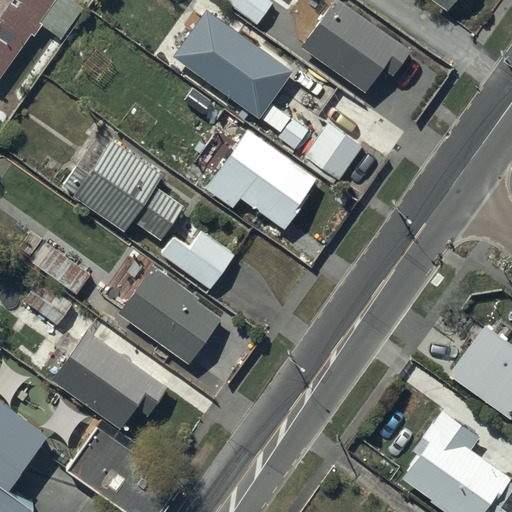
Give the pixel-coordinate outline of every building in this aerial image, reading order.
[(48,0),(0,0),(0,66),(29,26),(32,28),(40,17),(37,15),(48,0)] [(81,3),(77,0),(50,0),(39,15),(60,31),(81,3)] [(268,0),(229,0),(255,19),(268,0)] [(410,42),(348,0),(327,0),(299,40),(363,84),(380,59),(392,68),(410,42)] [(289,64),(204,3),(171,49),(256,110),(289,64)] [(287,112),(270,100),(261,113),(278,125),(287,112)] [(248,108),(242,103),(237,110),(243,115),(248,108)] [(245,118),(237,113),(234,117),(241,123),(245,118)] [(307,125),(290,114),(277,132),(293,144),(307,125)] [(361,141),(327,118),(304,151),(338,174),(361,141)] [(316,172),(245,123),(204,182),(230,201),(238,190),(282,221),(316,172)] [(161,167),(97,124),(59,181),(123,224),(130,214),(159,233),(182,199),(153,179),(161,167)] [(232,250),(200,228),(189,243),(172,231),(159,250),(208,285),(232,250)] [(87,270),(45,239),(32,256),(74,288),(87,270)] [(221,311),(151,260),(117,306),(187,357),(221,311)] [(68,299),(35,276),(21,296),(54,319),(68,299)] [(167,380),(85,323),(50,373),(119,421),(134,399),(147,408),(167,380)] [(46,441),(0,407),(0,511),(31,511),(32,510),(8,493),(40,448),(46,441)] [(418,456),(401,479),(446,511),(503,511),(491,503),(508,480),(470,452),(478,441),(438,412),(410,450),(418,456)] [(171,478),(99,426),(67,471),(126,511),(160,511),(180,483),(171,478)]
